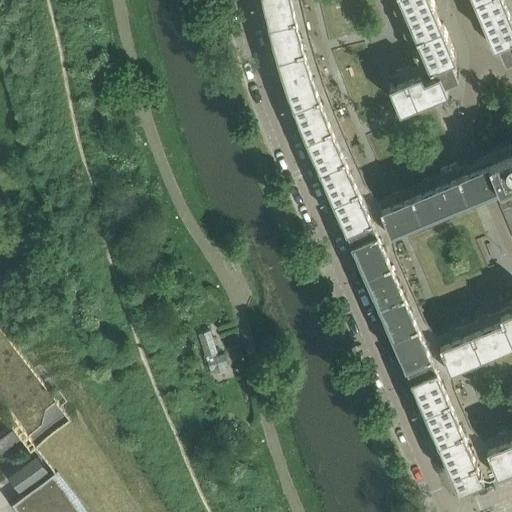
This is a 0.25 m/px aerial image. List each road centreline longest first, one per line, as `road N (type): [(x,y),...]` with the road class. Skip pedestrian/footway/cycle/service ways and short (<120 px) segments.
road 1 (residential): [(445,511),(268,105),(242,0)]
road 2 (residential): [(511,250),(464,139),(480,55)]
